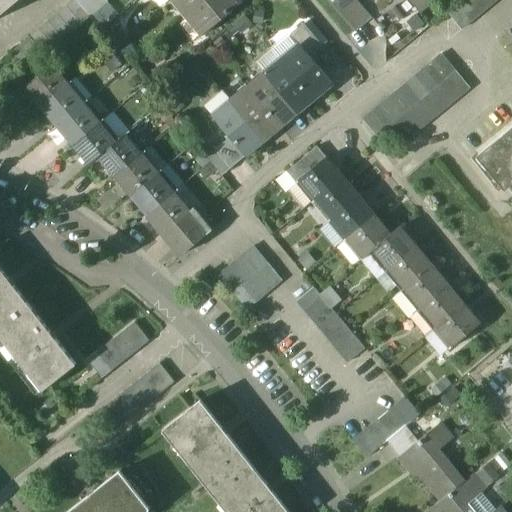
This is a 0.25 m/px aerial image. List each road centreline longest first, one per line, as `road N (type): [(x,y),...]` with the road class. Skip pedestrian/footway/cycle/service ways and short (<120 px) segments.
road 1 (residential): [(152,293),(244,220),(242,195),(440,33),(458,55)]
road 2 (residential): [(338,511),(297,449),(152,293)]
road 3 (residential): [(152,293),(119,245),(52,198),(0,174)]
road 4 (residential): [(0,219),(89,273),(152,293)]
